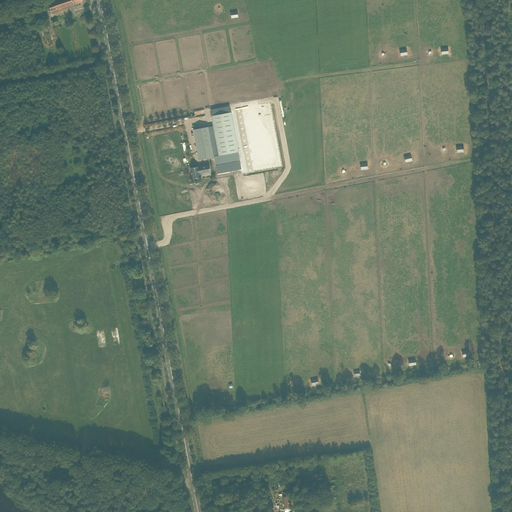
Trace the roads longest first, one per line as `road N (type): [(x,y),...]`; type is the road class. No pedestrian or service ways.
road 1 (secondary): [(197,511),(99,0)]
road 2 (track): [(172,422),(502,361)]
